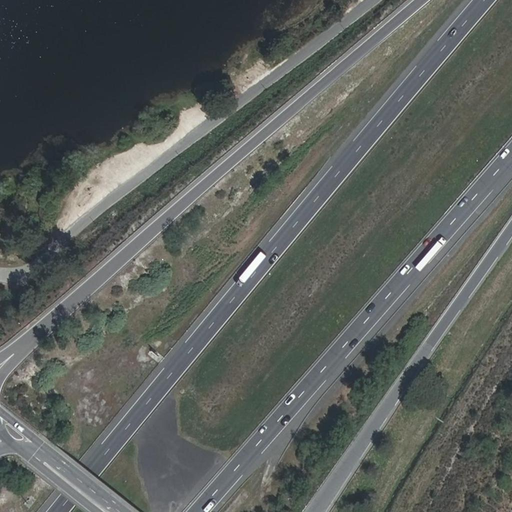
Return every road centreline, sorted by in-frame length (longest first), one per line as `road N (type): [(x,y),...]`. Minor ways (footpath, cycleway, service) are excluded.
road 1 (motorway): [(486,0),(60,511)]
road 2 (motorway): [(424,0),(62,311)]
road 3 (unclassified): [(374,0),(39,281),(0,281)]
road 4 (motorway): [(199,511),(511,157)]
road 5 (motorway): [(317,511),(511,228)]
road 6 (secondary): [(127,511),(0,410)]
road 7 (secondary): [(116,511),(33,448),(15,447)]
